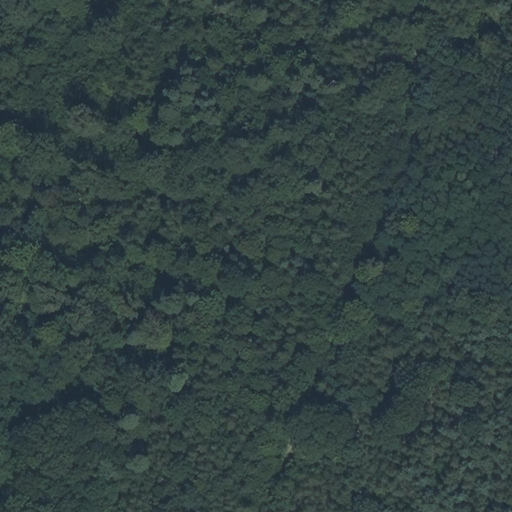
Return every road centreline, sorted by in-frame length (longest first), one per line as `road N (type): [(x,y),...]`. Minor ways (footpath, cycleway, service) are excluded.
road 1 (track): [(418,0),(420,121),(407,180),(269,511)]
road 2 (track): [(0,409),(316,395)]
